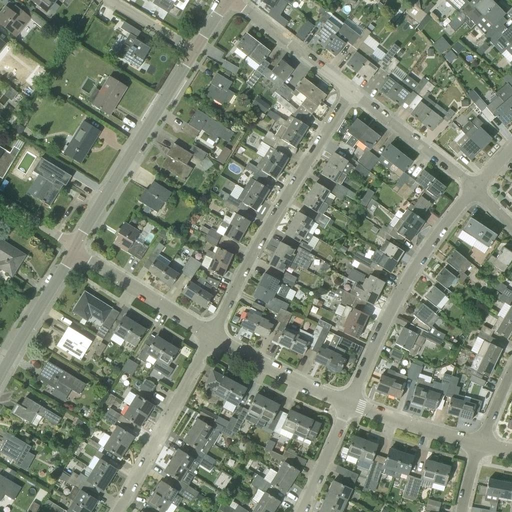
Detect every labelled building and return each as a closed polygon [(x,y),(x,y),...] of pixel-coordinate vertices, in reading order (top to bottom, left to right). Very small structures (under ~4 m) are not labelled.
[(53,1),(53,0),(29,0),(46,13),(55,3),(53,1)] [(182,10),(188,0),(156,0),(154,5),(168,13),(173,5),(175,7),(176,6),(182,10)] [(287,3),(285,2),(281,0),(257,0),(258,0),(266,5),(265,6),(271,10),(267,16),(284,28),(288,22),(280,16),(287,3)] [(474,25),(494,6),(489,0),(480,0),(480,1),(478,0),(472,0),(469,3),(464,8),(458,14),(450,22),(457,28),(468,18),(474,25)] [(411,3),(404,13),(418,25),(426,15),(411,3)] [(423,11),(426,14),(434,6),(431,3),(423,11)] [(401,6),(397,12),(401,15),(405,9),(401,6)] [(504,14),(504,15),(494,6),(474,25),(483,35),(474,44),(479,49),(487,41),(495,33),(491,29),(505,15),(504,14)] [(0,24),(15,36),(29,19),(15,7),(11,12),(4,7),(0,13),(0,14),(0,15),(0,24)] [(325,13),(326,11),(321,7),(317,12),(323,16),(325,13)] [(401,15),(397,12),(390,20),(394,23),(401,15)] [(324,48),(338,30),(326,20),(330,16),(325,13),(323,16),(319,21),(324,25),(313,40),(313,41),(314,40),(317,42),(316,43),(319,44),(324,48)] [(124,22),(120,29),(136,39),(140,32),(124,22)] [(332,54),(335,56),(334,57),(335,57),(346,43),(352,47),(359,37),(342,24),(338,30),(324,48),(330,52),(329,53),(332,54)] [(505,51),(511,44),(511,24),(499,37),(495,33),(487,41),(492,45),(496,41),(505,51)] [(359,37),(352,47),(357,51),(345,65),(346,66),(346,65),(349,67),(349,68),(351,70),(352,69),(357,73),(371,55),(373,52),(362,43),(370,33),(365,29),(359,37)] [(247,57),(258,43),(246,34),(236,48),(247,57)] [(62,47),(67,41),(68,41),(64,37),(58,44),(62,47)] [(440,55),(448,49),(439,39),(431,45),(440,55)] [(124,42),(116,56),(129,64),(130,64),(138,69),(143,61),(150,49),(136,40),(132,47),(124,42)] [(451,49),(455,52),(461,46),(457,42),(451,49)] [(258,43),(247,57),(259,66),(270,52),(258,43)] [(475,53),(480,57),(484,53),(479,48),(475,53)] [(457,57),(450,50),(443,57),(450,64),(457,57)] [(365,79),(367,81),(367,82),(367,83),(377,70),(378,70),(379,68),(383,71),(390,63),(389,62),(393,58),(394,56),(388,51),(381,60),(384,62),(382,63),(371,55),(357,73),(362,77),(362,78),(364,80),(365,79)] [(389,98),(398,86),(402,81),(391,72),(395,67),(399,62),(393,58),(389,62),(390,63),(383,71),(388,75),(377,90),(378,91),(378,90),(381,92),(381,93),(383,94),(384,94),(389,98)] [(239,69),(229,63),(224,61),(221,67),(235,75),(239,69)] [(261,75),(278,88),(274,92),(280,97),(287,87),(282,83),(292,70),(281,61),(272,72),(266,68),(261,75)] [(251,88),(261,75),(266,68),(261,75),(256,70),(255,71),(246,83),(251,88)] [(231,74),(226,71),(222,76),(227,80),(231,74)] [(234,94),(228,90),(232,83),(219,74),(206,95),(205,95),(222,106),(224,102),(228,105),(234,94)] [(510,86),(511,84),(511,78),(508,74),(503,78),(510,86)] [(402,81),(398,86),(389,98),(394,102),(394,103),(396,105),(397,104),(400,106),(399,107),(399,108),(409,94),(410,95),(411,93),(416,97),(427,82),(422,78),(417,84),(407,76),(403,81),(402,81)] [(110,115),(107,113),(112,105),(115,107),(126,88),(109,78),(100,92),(95,89),(87,101),(110,115)] [(303,79),(295,90),(299,93),(306,99),(315,87),(303,79)] [(419,102),(420,103),(409,115),(410,116),(411,115),(413,117),(413,118),(415,119),(416,119),(421,123),(435,105),(426,98),(429,94),(434,87),(427,82),(416,97),(421,100),(419,102)] [(12,100),(18,92),(10,85),(4,93),(12,100)] [(293,91),(287,87),(280,97),(285,101),(286,100),(288,102),(293,96),(291,94),(293,92),(293,91)] [(317,107),(320,104),(326,96),(315,87),(306,99),(317,107)] [(511,95),(503,103),(511,113),(511,95)] [(276,102),(281,106),(293,116),(297,111),(296,110),(285,101),(280,97),(276,102)] [(491,102),(496,108),(492,113),(504,126),(511,118),(511,113),(503,103),(498,97),(491,102)] [(478,99),(473,104),(481,112),(486,108),(478,99)] [(270,106),(264,102),(259,108),(265,113),(270,106)] [(442,120),(441,119),(443,117),(448,121),(454,113),(449,109),(446,113),(435,105),(421,123),(426,127),(426,128),(428,129),(429,129),(432,131),(431,132),(442,120)] [(296,110),(297,111),(307,119),(311,115),(300,106),(296,110)] [(208,118),(208,117),(197,110),(188,125),(186,123),(183,129),(182,129),(195,138),(202,128),(211,133),(209,137),(215,141),(214,143),(216,144),(218,140),(218,139),(219,138),(228,143),(230,140),(230,139),(233,134),(208,118)] [(265,116),(260,112),(256,117),(262,121),(265,116)] [(308,127),(294,119),(290,125),(285,122),(280,118),(277,123),(301,138),(308,127)] [(465,135),(469,139),(480,150),(486,144),(484,142),(488,137),(481,130),(484,126),(476,118),(470,123),(473,126),(465,135)] [(358,141),(368,128),(356,119),(346,132),(358,141)] [(84,123),(65,154),(80,163),(87,151),(88,151),(93,144),(90,142),(97,131),(99,133),(99,132),(84,123)] [(301,138),(277,123),(281,126),(274,136),(267,132),(264,137),(284,149),(287,144),(295,149),(301,138)] [(12,132),(19,136),(24,128),(17,124),(12,132)] [(358,141),(366,147),(369,150),(370,150),(370,151),(380,138),(368,128),(358,141)] [(250,142),(259,143),(260,135),(251,133),(250,142)] [(284,149),(264,137),(260,143),(269,147),(263,158),(268,161),(282,170),(288,159),(281,154),(284,149)] [(480,150),(469,139),(460,148),(453,141),(448,146),(456,155),(460,151),(468,159),(468,158),(472,154),(474,156),(480,150)] [(351,155),(355,150),(341,141),(338,147),(351,155)] [(186,166),(192,157),(192,156),(201,162),(206,154),(192,146),(188,153),(173,144),(166,156),(168,157),(162,167),(161,166),(161,167),(185,182),(192,169),(186,166)] [(389,145),(381,156),(378,159),(377,161),(377,162),(387,170),(388,170),(401,153),(389,145)] [(19,151),(14,148),(10,154),(0,148),(0,171),(8,158),(13,161),(15,157),(19,151)] [(363,168),(373,156),(368,152),(370,150),(369,150),(359,164),(358,164),(363,168)] [(347,163),(348,162),(334,153),(327,164),(341,173),(346,176),(352,166),(347,163)] [(388,170),(399,179),(403,173),(412,162),(401,153),(388,170)] [(227,158),(220,154),(216,161),(223,165),(227,158)] [(373,156),(363,168),(369,172),(377,162),(377,161),(378,159),(373,156)] [(65,186),(71,177),(41,158),(33,172),(43,179),(38,188),(32,197),(41,202),(41,203),(44,204),(49,207),(63,185),(65,186)] [(207,158),(198,164),(204,172),(213,165),(207,158)] [(282,170),(268,161),(261,172),(275,180),(282,170)] [(245,168),(254,174),(256,175),(259,170),(255,168),(248,163),(245,168)] [(346,176),(341,173),(327,164),(321,175),(336,184),(333,188),(345,195),(348,190),(340,185),(346,176)] [(363,168),(358,164),(354,170),(365,178),(369,172),(363,168)] [(423,171),(415,182),(414,182),(415,182),(418,184),(426,191),(434,179),(423,171)] [(396,194),(409,177),(403,173),(399,179),(398,179),(398,180),(391,190),(396,194)] [(243,189),(249,192),(262,201),(269,190),(265,188),(268,183),(256,175),(254,174),(251,179),(250,179),(243,189)] [(413,191),(410,189),(415,182),(414,182),(415,182),(409,177),(396,194),(405,201),(413,191)] [(445,188),(434,179),(426,191),(437,199),(445,188)] [(165,204),(172,193),(153,182),(154,181),(154,180),(152,183),(153,183),(148,191),(145,189),(138,201),(146,206),(150,209),(157,213),(163,203),(165,204)] [(309,194),(328,206),(329,206),(332,201),(326,198),(329,192),(315,183),(309,194)] [(333,188),(330,194),(341,201),(345,195),(333,188)] [(237,200),(229,195),(226,201),(245,212),(248,207),(256,212),(262,201),(249,192),(243,189),(237,200)] [(217,196),(226,201),(229,195),(220,190),(217,196)] [(322,215),(328,206),(309,194),(302,204),(317,214),(315,218),(326,225),(329,219),(322,215)] [(369,200),(363,197),(359,204),(365,207),(369,200)] [(431,205),(421,197),(413,207),(424,215),(431,205)] [(371,199),(365,208),(369,211),(372,205),(376,208),(378,205),(371,199)] [(225,216),(222,221),(244,233),(250,222),(242,218),(245,212),(226,201),(222,207),(235,214),(232,220),(225,216)] [(410,204),(399,219),(417,232),(424,222),(420,219),(423,215),(424,215),(413,207),(410,204)] [(309,225),(312,221),(297,213),(291,224),(307,233),(311,226),(309,225)] [(139,219),(134,216),(130,221),(135,224),(139,219)] [(312,223),(312,224),(323,230),(326,225),(315,218),(312,223)] [(484,228),(472,220),(470,218),(470,219),(472,220),(464,232),(462,231),(476,241),(484,228)] [(417,232),(399,219),(388,235),(391,237),(402,244),(406,240),(409,243),(417,232)] [(225,230),(227,230),(223,236),(237,244),(244,233),(222,221),(219,226),(225,230)] [(138,232),(128,225),(124,223),(120,230),(118,228),(116,231),(117,232),(115,236),(118,237),(113,244),(140,261),(148,247),(143,244),(142,246),(134,241),(133,240),(138,232)] [(301,239),(303,240),(308,243),(312,236),(307,233),(291,224),(285,235),(299,243),(301,239)] [(202,226),(200,231),(207,234),(209,229),(202,226)] [(165,241),(170,234),(161,228),(157,235),(165,241)] [(497,236),(485,228),(484,228),(476,241),(488,249),(497,236)] [(387,242),(391,237),(388,235),(380,229),(376,235),(384,241),(387,243),(387,242)] [(207,236),(218,241),(221,236),(209,230),(207,236)] [(218,241),(207,236),(204,241),(216,247),(218,241)] [(12,276),(25,256),(0,240),(0,261),(0,262),(0,268),(1,269),(12,276)] [(309,254),(298,248),(288,242),(286,246),(280,244),(274,254),(296,266),(302,269),(310,259),(312,256),(309,254)] [(301,242),(298,248),(309,254),(312,248),(301,242)] [(147,271),(159,279),(167,268),(156,260),(164,247),(159,244),(148,260),(153,263),(147,271)] [(403,252),(389,244),(383,254),(396,263),(403,252)] [(232,255),(218,248),(215,254),(207,251),(205,256),(212,260),(227,266),(232,255)] [(507,267),(511,260),(511,253),(503,248),(496,259),(490,256),(486,262),(503,273),(507,267)] [(466,260),(464,259),(458,254),(454,251),(454,252),(446,262),(445,262),(448,265),(444,269),(454,278),(457,280),(463,274),(470,264),(465,260),(466,260)] [(352,259),(359,263),(373,270),(376,265),(368,261),(363,258),(364,256),(357,252),(352,259)] [(268,265),(282,273),(284,269),(287,270),(288,268),(294,271),(296,266),(274,254),(268,265)] [(383,254),(376,265),(390,273),(396,263),(383,254)] [(190,257),(187,262),(192,266),(197,269),(198,269),(201,264),(190,257)] [(212,260),(207,271),(222,278),(227,266),(212,260)] [(185,277),(192,266),(187,262),(180,273),(185,277)] [(329,266),(323,263),(319,271),(325,274),(328,267),(329,266)] [(373,270),(359,263),(356,269),(369,276),(373,270)] [(190,280),(197,269),(192,266),(185,277),(190,280)] [(167,268),(159,279),(171,287),(179,275),(167,268)] [(378,295),(384,283),(377,280),(369,276),(368,280),(366,279),(365,280),(363,279),(365,276),(351,269),(346,278),(354,282),(378,295)] [(433,287),(444,296),(447,298),(451,293),(446,289),(454,278),(444,269),(443,269),(444,269),(435,280),(434,280),(437,282),(433,287)] [(282,278),(294,284),(296,278),(285,272),(282,278)] [(264,274),(258,285),(275,293),(286,299),(294,284),(282,278),(280,282),(264,274)] [(205,283),(217,288),(219,283),(208,278),(205,283)] [(194,285),(192,283),(189,282),(181,294),(193,301),(201,289),(200,289),(203,286),(196,281),(194,285)] [(378,295),(354,282),(350,290),(351,291),(349,294),(345,292),(337,288),(334,294),(337,295),(342,298),(363,308),(366,303),(373,306),(378,295)] [(253,297),(265,303),(264,306),(265,306),(264,308),(265,308),(277,314),(280,309),(285,311),(288,305),(273,298),(275,293),(258,285),(253,297)] [(422,304),(433,313),(436,316),(440,311),(435,306),(444,296),(433,287),(433,286),(433,287),(424,298),(427,300),(423,305),(422,304)] [(213,297),(201,289),(193,301),(205,309),(213,297)] [(505,289),(502,294),(511,300),(511,293),(505,289)] [(103,322),(102,324),(95,335),(102,340),(103,340),(109,329),(113,322),(107,318),(112,310),(84,293),(73,312),(87,320),(90,314),(103,322)] [(509,305),(511,300),(502,294),(501,295),(499,299),(505,303),(509,305)] [(339,303),(345,306),(340,318),(362,328),(368,316),(361,313),(363,308),(342,298),(339,303)] [(253,302),(251,308),(262,314),(265,308),(264,308),(253,302)] [(421,330),(428,334),(431,327),(438,318),(436,316),(433,313),(422,304),(422,305),(414,316),(413,315),(413,316),(416,318),(410,325),(410,324),(410,325),(421,330)] [(511,307),(509,306),(501,318),(511,324),(511,307)] [(286,312),(285,311),(280,309),(277,314),(274,320),(280,323),(286,312)] [(283,331),(286,325),(291,314),(286,312),(280,323),(277,330),(282,333),(277,344),(290,350),(297,335),(289,332),(288,333),(283,331)] [(241,326),(253,332),(260,318),(253,314),(252,316),(247,313),(241,326)] [(114,334),(124,340),(135,323),(124,317),(114,334)] [(339,317),(334,329),(357,339),(362,328),(340,318),(339,317)] [(260,318),(253,332),(266,339),(272,326),(267,323),(268,321),(260,318)] [(511,330),(511,324),(501,318),(494,331),(495,332),(507,339),(511,330)] [(319,320),(317,325),(322,328),(328,331),(331,326),(319,320)] [(145,330),(135,323),(124,340),(135,347),(145,330)] [(317,325),(312,336),(299,330),(297,335),(290,350),(303,356),(308,345),(313,348),(322,328),(317,325)] [(483,326),(480,332),(490,337),(493,332),(490,330),(483,326)] [(68,327),(64,335),(57,346),(74,357),(80,361),(92,342),(68,327)] [(325,351),(319,348),(328,331),(322,328),(313,348),(312,351),(317,353),(313,361),(326,367),(333,353),(326,349),(325,351)] [(400,348),(408,351),(411,344),(419,347),(420,348),(423,342),(421,341),(422,339),(439,347),(442,340),(428,334),(421,330),(418,336),(403,328),(395,344),(401,347),(400,348)] [(483,340),(476,355),(495,363),(501,350),(496,348),(498,342),(490,338),(490,337),(480,332),(477,337),(483,340)] [(156,337),(150,348),(146,346),(137,359),(144,363),(148,355),(156,361),(167,343),(156,337)] [(363,348),(352,343),(341,337),(338,343),(352,350),(351,352),(359,356),(363,348)] [(99,357),(105,346),(101,343),(94,354),(99,357)] [(178,350),(167,343),(156,361),(167,367),(178,350)] [(326,367),(339,374),(345,361),(346,359),(343,355),(345,351),(336,347),(333,353),(326,367)] [(389,357),(399,362),(403,355),(393,350),(389,357)] [(495,363),(476,355),(470,368),(463,365),(461,371),(471,375),(481,380),(483,374),(489,377),(495,363)] [(126,373),(133,362),(128,359),(121,370),(126,373)] [(37,379),(66,397),(71,390),(79,395),(85,385),(47,362),(42,371),(44,372),(40,380),(37,378),(37,379)] [(133,362),(126,373),(131,377),(138,365),(133,362)] [(411,380),(416,366),(411,364),(406,378),(411,380)] [(411,380),(417,382),(410,403),(423,407),(430,384),(423,382),(424,380),(418,378),(422,368),(416,366),(411,380)] [(226,401),(235,383),(213,371),(206,384),(217,390),(214,395),(226,401)] [(395,373),(392,379),(381,375),(375,391),(387,395),(394,376),(395,373)] [(405,384),(404,384),(406,377),(395,373),(394,376),(387,395),(400,399),(405,384)] [(430,384),(423,407),(435,410),(440,395),(445,397),(449,382),(451,376),(444,375),(443,374),(440,385),(439,387),(432,385),(430,384)] [(471,375),(469,381),(482,387),(485,382),(481,380),(471,375)] [(142,384),(153,391),(156,386),(145,379),(142,384)] [(455,387),(456,384),(449,382),(445,397),(450,399),(446,414),(458,417),(463,402),(462,402),(464,397),(457,395),(459,388),(455,387)] [(109,388),(101,383),(98,389),(105,393),(109,388)] [(226,401),(236,407),(246,389),(235,383),(226,401)] [(153,391),(142,384),(139,390),(150,396),(153,391)] [(256,394),(248,411),(247,413),(258,418),(254,427),(255,427),(268,400),(256,394)] [(136,396),(129,407),(147,417),(153,406),(136,396)] [(13,413),(11,412),(31,423),(36,415),(36,416),(37,415),(56,427),(61,419),(25,397),(20,406),(16,404),(15,405),(17,406),(13,413)] [(463,402),(458,417),(471,421),(473,412),(478,413),(481,402),(470,399),(469,404),(463,402)] [(261,430),(266,422),(275,427),(282,413),(277,410),(279,406),(268,400),(255,427),(261,430)] [(140,428),(147,417),(129,407),(123,417),(140,428)] [(106,414),(117,420),(120,415),(109,408),(106,414)] [(202,417),(206,419),(210,413),(202,409),(199,415),(202,417)] [(275,427),(273,432),(279,435),(290,439),(291,440),(293,434),(301,416),(290,411),(288,415),(282,413),(275,427)] [(117,420),(106,414),(103,419),(114,426),(117,420)] [(304,440),(305,439),(312,442),(320,425),(312,422),(313,421),(301,416),(293,434),(291,440),(295,442),(297,436),(304,440)] [(225,429),(231,431),(237,420),(231,417),(228,423),(225,429)] [(80,427),(83,422),(78,419),(75,424),(80,427)] [(197,419),(190,430),(206,441),(213,445),(219,434),(218,433),(219,432),(230,438),(233,433),(231,431),(225,429),(219,425),(210,421),(207,426),(197,419)] [(222,420),(219,425),(225,429),(228,423),(222,420)] [(242,423),(237,420),(231,431),(233,433),(236,434),(242,423)] [(116,427),(110,438),(127,448),(134,438),(116,427)] [(183,441),(199,452),(206,441),(190,430),(190,431),(183,441)] [(31,447),(26,444),(6,433),(0,444),(2,445),(0,448),(0,452),(16,461),(17,458),(23,462),(31,447)] [(347,455),(358,460),(365,441),(353,437),(347,455)] [(120,459),(127,448),(110,438),(103,448),(120,459)] [(98,452),(101,447),(89,440),(86,445),(98,452)] [(377,445),(365,441),(358,460),(356,467),(368,471),(366,479),(371,481),(375,469),(370,467),(371,464),(370,464),(377,445)] [(95,457),(98,452),(86,445),(83,450),(95,457)] [(297,457),(296,456),(297,454),(294,452),(294,451),(288,449),(286,452),(285,452),(282,457),(294,462),(297,457)] [(380,474),(393,478),(401,453),(389,449),(382,471),(375,469),(371,481),(377,483),(380,474)] [(171,461),(187,471),(194,460),(178,450),(171,461)] [(280,462),(282,457),(271,451),(269,456),(280,462)] [(401,453),(393,478),(398,480),(400,474),(407,476),(413,457),(401,453)] [(204,454),(201,459),(212,466),(215,461),(205,455),(204,454)] [(209,471),(212,466),(201,459),(198,464),(209,471)] [(99,460),(93,470),(110,481),(116,470),(99,460)] [(187,487),(188,486),(194,476),(187,471),(171,461),(164,472),(177,480),(187,487)] [(432,483),(437,464),(426,461),(420,480),(432,483)] [(299,472),(283,463),(276,473),(292,483),(299,472)] [(445,486),(450,467),(437,464),(432,483),(434,483),(445,486)] [(58,476),(61,470),(62,469),(56,466),(52,473),(58,476)] [(80,474),(78,476),(73,472),(69,478),(87,489),(91,484),(103,492),(110,481),(93,470),(88,479),(80,474)] [(249,477),(254,480),(276,494),(278,490),(285,494),(292,483),(276,473),(270,484),(267,483),(268,482),(257,475),(256,475),(247,470),(245,474),(249,477)] [(355,481),(358,475),(346,470),(344,475),(355,481)] [(0,498),(1,499),(4,495),(14,501),(21,488),(0,475),(0,498)] [(341,481),(353,486),(355,481),(344,475),(341,481)] [(408,476),(405,487),(401,498),(407,500),(414,478),(408,476)] [(73,487),(72,488),(67,498),(73,502),(90,511),(97,502),(84,494),(87,489),(69,478),(66,483),(73,487)] [(421,480),(420,480),(414,478),(407,500),(415,502),(421,480)] [(484,501),(488,502),(497,503),(498,498),(501,482),(488,479),(484,501)] [(250,485),(264,493),(257,504),(270,511),(273,511),(279,502),(273,498),(276,494),(254,480),(250,485)] [(175,495),(177,492),(171,489),(161,482),(154,493),(171,503),(177,507),(182,499),(175,495)] [(328,493),(346,501),(351,490),(333,482),(328,493)] [(498,498),(511,500),(511,484),(501,482),(498,498)] [(188,486),(187,487),(184,491),(192,495),(196,498),(197,495),(199,493),(192,489),(191,488),(188,486)] [(184,491),(181,496),(192,503),(196,498),(192,495),(184,491)] [(147,504),(159,511),(165,511),(171,503),(154,493),(147,504)] [(323,504),(340,511),(341,511),(346,501),(328,493),(323,504)] [(453,496),(445,494),(443,502),(451,504),(453,496)] [(63,511),(64,511),(53,504),(46,499),(43,504),(50,509),(55,511),(63,511)] [(441,503),(428,500),(426,505),(439,509),(441,503)] [(90,511),(73,502),(67,511),(90,511)] [(237,511),(234,510),(223,503),(218,510),(221,511),(237,511)]
